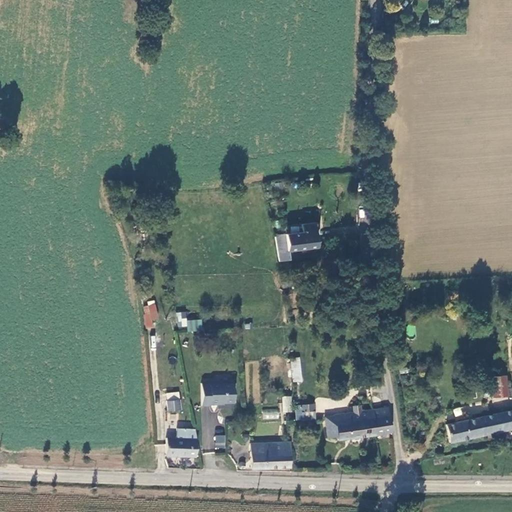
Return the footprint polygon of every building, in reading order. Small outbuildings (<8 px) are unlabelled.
[(302,231),(285,233),(288,250),(317,247),(315,223),(301,224),(302,231)] [(276,235),(279,261),(290,260),(288,250),(285,233),(276,235)] [(143,314),(147,328),(153,327),(152,319),(158,318),(155,304),(144,307),(145,314),(143,314)] [(201,320),(186,321),(187,332),(202,331),(201,320)] [(291,358),(291,382),(301,382),(301,358),(291,358)] [(506,375),(491,376),(493,396),(511,395),(510,387),(507,388),(506,375)] [(235,402),(235,384),(211,384),(211,383),(202,383),(202,406),(211,406),(211,403),(220,403),(220,401),(235,402)] [(178,393),(166,394),(166,401),(179,400),(178,393)] [(282,413),(292,412),(291,396),(281,397),(282,413)] [(179,400),(166,401),(167,411),(180,410),(179,400)] [(389,407),(373,409),(376,434),(376,439),(382,439),(382,433),(392,432),(389,407)] [(262,419),(278,419),(278,409),(262,409),(262,419)] [(376,434),(373,409),(335,415),(325,417),(328,438),(338,437),(339,439),(376,434)] [(511,410),(446,425),(449,442),(511,428),(511,410)] [(196,457),(197,440),(195,428),(177,428),(176,439),(166,438),(165,456),(196,457)] [(224,430),(215,431),(217,444),(225,442),(224,430)] [(291,467),(291,442),(251,443),(251,467),(263,467),(263,468),(291,467)]
